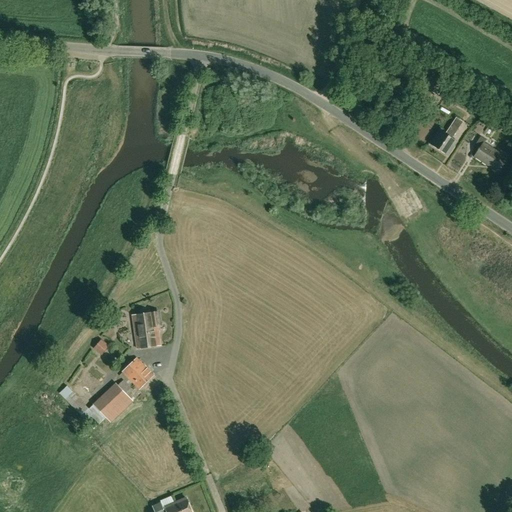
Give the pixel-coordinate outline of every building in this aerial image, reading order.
[(464,90),(437,74),(428,89),(432,91),(438,81),(444,85),(438,95),(455,105),(459,99),(464,90)] [(359,100),(363,93),(357,89),(352,96),(359,100)] [(500,121),(504,115),(495,108),(490,115),(500,121)] [(452,138),(463,122),(456,117),(446,133),(440,130),(431,144),(447,155),(457,141),(452,138)] [(498,172),(507,158),(484,143),(486,140),(481,136),(473,148),(478,151),(475,156),(498,172)] [(137,349),(160,346),(158,327),(161,326),(159,313),(132,316),(137,349)] [(107,345),(101,339),(93,348),(100,354),(107,345)] [(139,390),(154,376),(137,358),(122,372),(139,390)] [(92,408),(71,385),(64,392),(98,429),(110,418),(115,423),(139,402),(121,382),(92,408)] [(167,511),(192,511),(186,498),(165,507),(167,511)] [(155,511),(160,511),(164,510),(161,502),(153,505),(155,511)]
